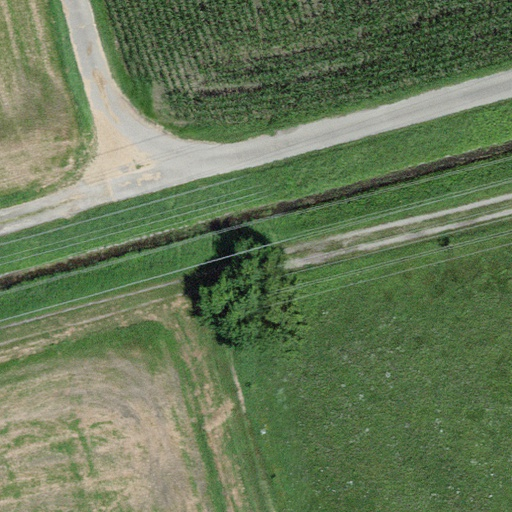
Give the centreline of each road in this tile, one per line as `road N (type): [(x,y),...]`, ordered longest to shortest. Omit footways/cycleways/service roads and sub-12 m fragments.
road 1 (unclassified): [(511,83),(124,186),(72,0)]
road 2 (track): [(0,337),(511,200)]
road 3 (track): [(0,222),(124,186)]
